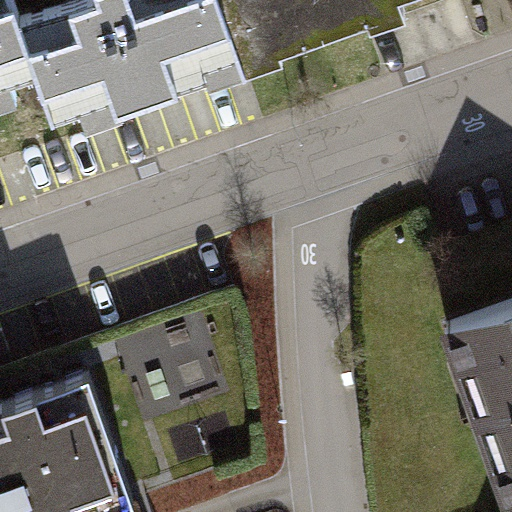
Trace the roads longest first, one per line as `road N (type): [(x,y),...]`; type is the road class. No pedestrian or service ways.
road 1 (residential): [(316,155),(339,511)]
road 2 (residential): [(316,155),(0,273)]
road 3 (residential): [(511,90),(316,155)]
